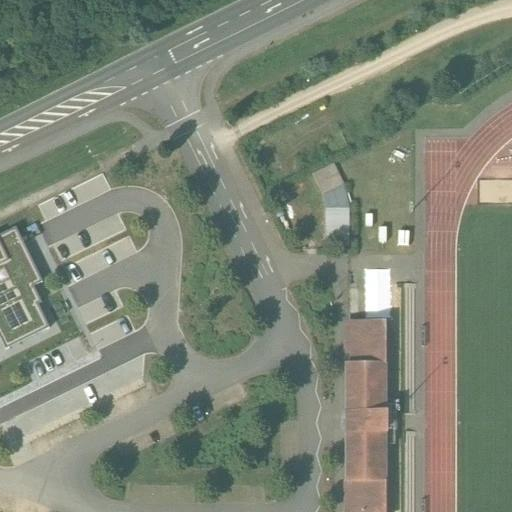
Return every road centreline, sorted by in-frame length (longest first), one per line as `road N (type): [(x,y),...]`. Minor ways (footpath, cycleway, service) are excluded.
road 1 (secondary): [(0,139),(291,0)]
road 2 (unknown): [(212,114),(442,0)]
road 3 (unknown): [(0,218),(151,145)]
